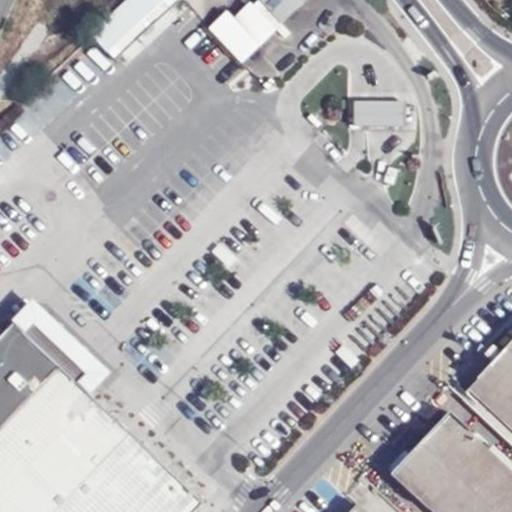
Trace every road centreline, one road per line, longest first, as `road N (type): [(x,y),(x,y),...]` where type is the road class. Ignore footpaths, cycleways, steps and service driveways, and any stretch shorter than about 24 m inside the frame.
road 1 (residential): [(258,511),(435,323)]
road 2 (primary): [(404,0),(448,60),(476,121)]
road 3 (unclassified): [(484,214),(465,272),(435,323)]
